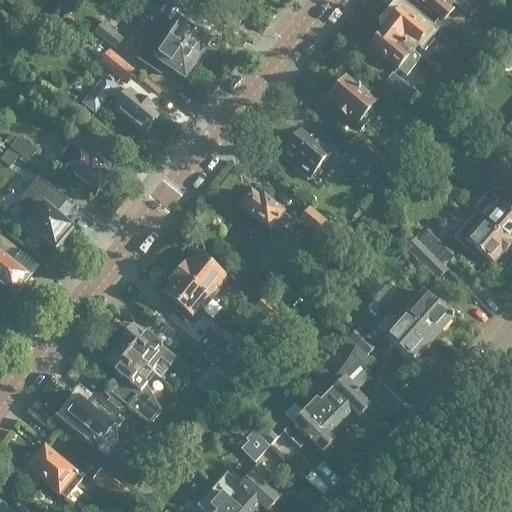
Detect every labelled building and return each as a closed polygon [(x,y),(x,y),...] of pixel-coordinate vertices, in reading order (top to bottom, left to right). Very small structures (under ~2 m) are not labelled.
[(9,0),(34,18),(46,3),(42,0),(9,0)] [(71,16),(80,2),(76,0),(55,0),(53,4),(71,16)] [(190,3),(185,0),(163,0),(172,6),(154,31),(201,63),(208,52),(205,50),(211,41),(179,19),(190,3)] [(474,0),(426,0),(423,4),(443,21),(456,7),(463,13),(474,0)] [(385,28),(382,28),(412,53),(417,47),(423,52),(433,41),(427,36),(428,35),(427,34),(426,35),(414,25),(414,24),(412,22),(411,23),(399,13),(400,12),(399,11),(385,28)] [(462,39),(438,20),(430,30),(454,49),(462,39)] [(455,33),(488,60),(490,61),(511,34),(511,25),(494,48),(463,23),(455,33)] [(123,41),(104,26),(102,24),(93,35),(114,52),(123,41)] [(419,58),(412,53),(382,28),(382,31),(366,51),(377,60),(380,56),(382,58),(381,59),(384,61),(385,60),(397,70),(396,71),(397,72),(398,71),(404,76),(419,58)] [(201,63),(154,31),(136,59),(159,75),(164,67),(184,81),(190,71),(193,73),(201,63)] [(129,70),(109,54),(101,64),(121,80),(129,70)] [(415,94),(392,76),(384,85),(411,106),(417,100),(413,97),(415,94)] [(109,97),(118,105),(114,110),(144,135),(159,116),(151,110),(152,110),(139,99),(138,100),(129,92),(125,96),(111,84),(112,83),(108,79),(106,80),(104,78),(83,105),(95,115),(109,97)] [(375,105),(346,80),(344,82),(340,82),(335,89),(335,93),(327,103),(361,131),(369,121),(364,118),(375,105)] [(308,142),(299,134),(279,158),(295,171),(295,172),(306,181),(312,175),(313,176),(321,167),(330,174),(343,159),(371,182),(378,174),(349,150),(342,159),(333,151),(332,152),(313,136),(308,142)] [(36,152),(18,138),(9,149),(27,163),(36,152)] [(384,158),(367,143),(357,154),(375,168),(384,158)] [(80,153),(70,146),(56,163),(66,171),(65,171),(96,197),(111,178),(105,172),(106,171),(90,158),(89,159),(81,152),(80,153)] [(0,160),(0,162),(10,170),(18,160),(7,152),(0,160)] [(511,168),(499,157),(491,165),(511,184),(511,168)] [(20,202),(28,209),(20,219),(27,225),(26,226),(55,250),(57,247),(61,246),(63,243),(63,240),(65,237),(71,229),(54,215),(64,202),(38,180),(20,202)] [(266,198),(256,189),(251,195),(250,194),(248,197),(245,199),(242,203),(241,206),(238,209),(253,221),(245,231),(259,242),(268,232),(275,238),(289,220),(264,200),(266,198)] [(487,206),(476,218),(476,219),(482,224),(481,224),(509,247),(510,246),(511,243),(511,210),(502,202),(498,206),(498,205),(493,211),(487,206)] [(308,209),(298,222),(320,241),(331,228),(308,209)] [(454,240),(462,247),(475,257),(478,254),(480,256),(481,256),(493,266),(503,254),(504,255),(511,247),(510,246),(509,247),(481,224),(482,224),(476,219),(476,218),(474,217),(454,240)] [(416,243),(423,249),(444,268),(452,259),(425,233),(416,243)] [(0,285),(13,296),(15,294),(16,295),(22,288),(21,287),(21,286),(23,286),(30,279),(10,263),(19,252),(0,236),(0,285)] [(404,250),(420,264),(438,281),(446,272),(412,241),(404,250)] [(184,264),(176,274),(209,300),(225,281),(205,265),(208,261),(200,254),(197,258),(194,256),(187,265),(184,264)] [(202,317),(201,315),(212,303),(209,300),(176,274),(168,284),(170,285),(162,295),(165,297),(162,301),(182,317),(182,319),(183,321),(184,322),(185,324),(186,325),(187,326),(189,326),(190,327),(192,327),(194,327),(195,326),(197,325),(198,324),(199,323),(200,322),(201,320),(201,319),(202,317)] [(385,287),(379,294),(389,303),(395,296),(385,287)] [(404,316),(432,341),(451,320),(451,321),(453,319),(450,316),(453,313),(443,303),(440,307),(424,293),(404,316)] [(383,309),(389,303),(379,294),(373,301),(383,309)] [(254,309),(271,323),(273,326),(282,315),(262,299),(254,309)] [(414,362),(432,341),(404,316),(384,338),(413,364),(415,362),(414,362)] [(134,329),(119,347),(151,373),(159,380),(168,370),(175,362),(134,329)] [(375,349),(357,331),(348,339),(366,357),(375,349)] [(143,383),(151,373),(119,347),(104,365),(138,393),(126,408),(128,409),(149,427),(160,413),(145,386),(146,386),(143,383)] [(373,365),(358,349),(354,355),(350,361),(346,367),(342,373),(337,379),(333,384),(328,389),(331,392),(319,404),(340,425),(352,413),(358,419),(369,408),(357,395),(358,394),(356,392),(370,378),(365,373),(373,365)] [(207,364),(211,367),(226,380),(235,369),(216,353),(207,364)] [(211,399),(219,390),(226,380),(211,367),(195,386),(211,399)] [(126,408),(122,404),(111,396),(109,399),(106,402),(116,411),(128,409),(126,408)] [(88,408),(79,400),(65,417),(88,436),(84,441),(104,458),(118,441),(112,436),(123,422),(106,409),(102,415),(90,405),(88,408)] [(328,437),(340,425),(319,404),(316,401),(283,433),(299,450),(307,442),(309,444),(310,442),(322,455),(334,443),(328,437)] [(172,429),(164,439),(172,446),(181,436),(172,429)] [(267,431),(260,439),(269,447),(276,439),(267,431)] [(269,447),(260,439),(252,432),(245,440),(244,439),(238,446),(241,449),(240,451),(253,464),(269,447)] [(75,476),(44,450),(37,458),(33,459),(28,465),(29,469),(23,475),(36,486),(40,481),(58,496),(59,495),(65,500),(84,477),(78,472),(75,476)] [(263,487),(265,485),(271,478),(258,466),(240,486),(227,475),(227,474),(214,488),(240,511),(253,511),(259,506),(265,511),(267,511),(278,501),(264,488),(265,488),(263,487)] [(128,494),(100,472),(93,481),(127,507),(130,502),(125,498),(128,494)] [(240,511),(214,488),(196,507),(197,508),(201,511),(240,511)]
